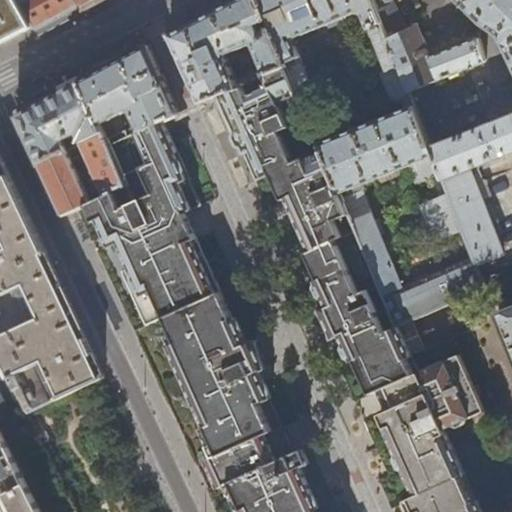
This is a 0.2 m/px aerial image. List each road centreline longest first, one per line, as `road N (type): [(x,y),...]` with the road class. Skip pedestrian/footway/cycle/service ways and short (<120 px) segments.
road 1 (residential): [(373,511),(146,9)]
road 2 (residential): [(0,111),(188,511)]
road 3 (tertiary): [(146,9),(0,82)]
